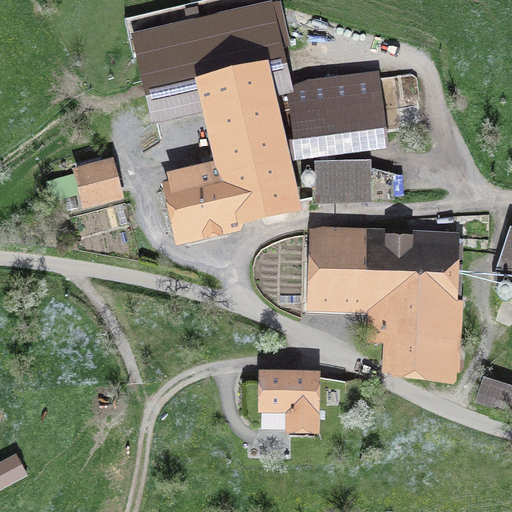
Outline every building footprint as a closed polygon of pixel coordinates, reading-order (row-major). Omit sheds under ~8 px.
[(389,157),(379,81),(286,93),(296,169),(389,157)] [(257,124),(207,136),(211,152),(261,140),(257,124)] [(291,223),(271,138),(261,140),(211,152),(202,155),(207,175),(165,185),(181,249),(291,223)] [(118,168),(74,180),(85,218),(128,206),(118,168)] [(370,174),(315,174),(316,214),(371,213),(370,174)] [(308,313),(387,314),(457,306),(460,233),(309,230),(308,313)] [(511,240),(511,241),(497,286),(511,286),(511,240)] [(457,381),(457,306),(387,314),(387,381),(457,381)] [(322,385),(260,384),(259,423),(289,423),(289,445),(321,446),(322,385)] [(511,399),(485,391),(479,412),(511,421),(511,399)] [(0,491),(31,475),(19,453),(0,462),(0,491)]
